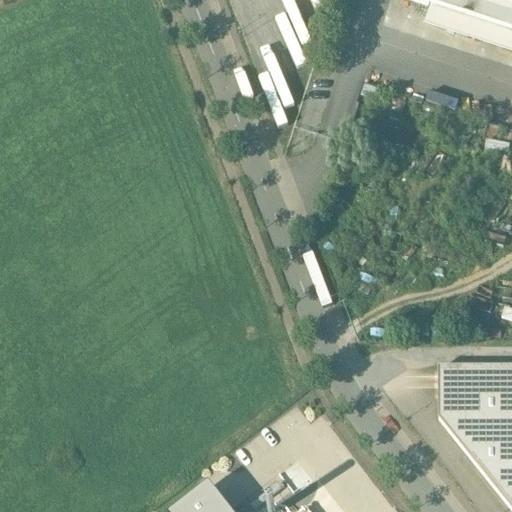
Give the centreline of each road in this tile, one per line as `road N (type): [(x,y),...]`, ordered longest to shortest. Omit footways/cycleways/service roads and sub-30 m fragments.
road 1 (residential): [(193,0),(349,402),(436,511)]
road 2 (unknown): [(349,402),(398,369),(511,354)]
road 3 (unknown): [(359,39),(509,92)]
